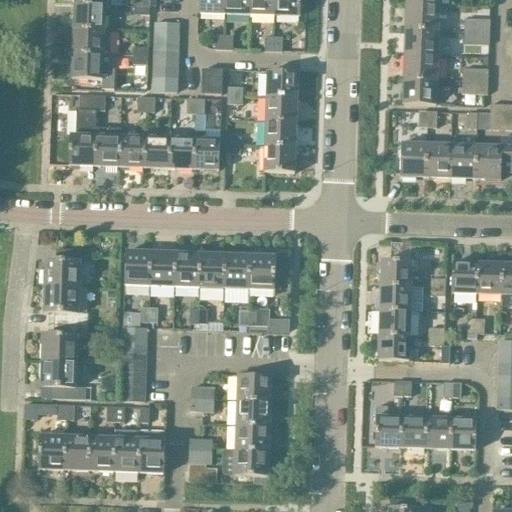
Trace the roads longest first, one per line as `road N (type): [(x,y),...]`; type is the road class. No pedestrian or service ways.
road 1 (residential): [(330,366),(173,359),(171,511)]
road 2 (residential): [(30,214),(339,223)]
road 3 (residential): [(482,511),(488,373),(330,366)]
road 4 (residential): [(191,0),(188,56),(343,61)]
road 5 (residential): [(7,409),(30,214)]
road 6 (residential): [(339,223),(511,228)]
road 7 (residential): [(339,223),(343,61)]
road 8 (residential): [(325,511),(330,366)]
road 9 (residential): [(330,366),(339,223)]
